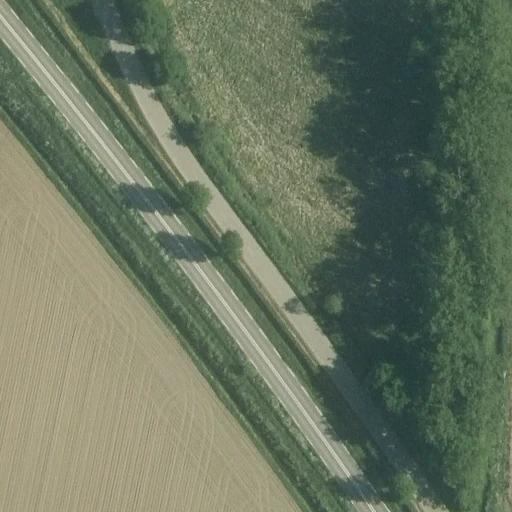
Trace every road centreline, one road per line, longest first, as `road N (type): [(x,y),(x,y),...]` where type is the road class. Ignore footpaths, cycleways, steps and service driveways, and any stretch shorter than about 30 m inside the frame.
road 1 (secondary): [(368,511),(180,248),(0,21)]
road 2 (unclassified): [(433,511),(165,133),(98,0)]
